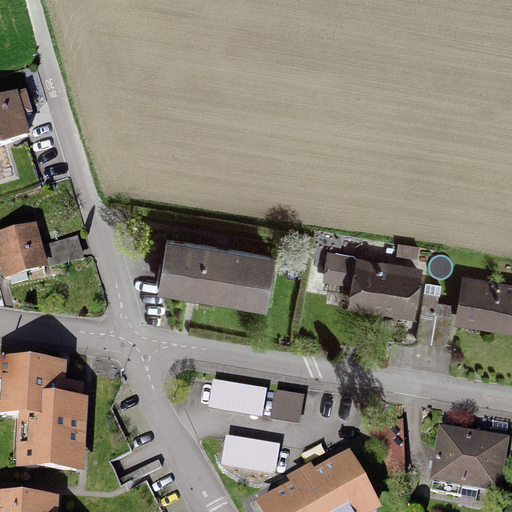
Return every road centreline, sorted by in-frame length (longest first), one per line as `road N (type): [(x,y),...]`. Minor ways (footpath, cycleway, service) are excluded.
road 1 (residential): [(133,339),(511,400)]
road 2 (residential): [(133,339),(49,56)]
road 3 (residential): [(222,511),(189,464),(133,339)]
road 4 (residential): [(0,322),(133,339)]
